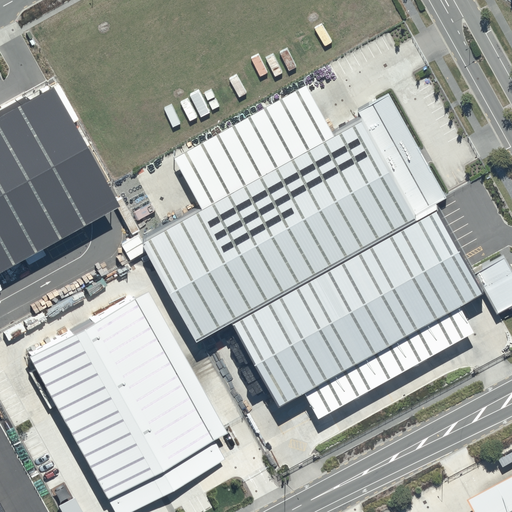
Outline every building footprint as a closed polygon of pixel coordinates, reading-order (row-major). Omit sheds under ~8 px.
[(195,196),(145,224),(199,322),(219,308),(423,202),(438,192),(383,93),(326,125),(302,82),(172,154),(195,196)] [(0,254),(92,205),(27,83),(0,97),(0,254)] [(423,202),(219,308),(270,405),(296,391),(308,412),(468,329),(453,301),(470,292),(423,202)] [(129,298),(17,360),(102,511),(111,511),(217,453),(129,298)] [(473,511),(511,511),(511,474),(466,499),(473,511)]
